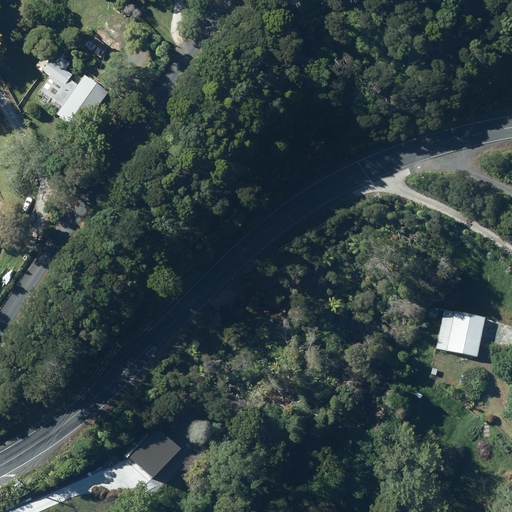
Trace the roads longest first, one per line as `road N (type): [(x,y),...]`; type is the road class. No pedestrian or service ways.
road 1 (secondary): [(511,126),(377,164),(315,195),(212,280),(103,392),(0,465)]
road 2 (residential): [(0,312),(230,0)]
